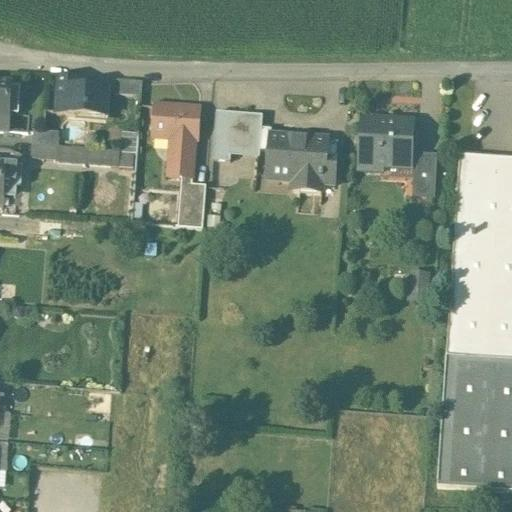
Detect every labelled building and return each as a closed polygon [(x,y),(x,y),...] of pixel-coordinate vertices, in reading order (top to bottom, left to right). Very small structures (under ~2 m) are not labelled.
[(80,82),(61,81),(58,118),(77,120),(78,111),(87,112),(86,116),(107,117),(109,94),(90,92),(91,86),(80,85),(80,82)] [(143,87),(117,85),(116,99),(143,100),(143,87)] [(12,87),(0,86),(0,135),(9,136),(10,122),(25,123),(27,92),(12,91),(12,87)] [(201,112),(157,109),(154,142),(172,143),(169,181),(193,182),(196,145),(198,145),(201,112)] [(264,120),(218,117),(214,165),(231,166),(232,153),(261,155),(261,154),(262,139),(264,120)] [(25,123),(10,122),(9,136),(24,137),(25,123)] [(412,127),(366,124),(362,175),(383,176),(384,170),(410,172),(412,127)] [(59,137),(36,136),(35,149),(58,150),(59,137)] [(272,140),(262,139),(261,154),(271,155),(272,140)] [(306,142),(272,140),(271,155),(270,167),(280,168),(278,185),(294,186),(294,194),(304,195),(306,142)] [(328,144),(306,142),(304,195),(324,197),(324,190),(335,191),(337,167),(327,167),(328,148),(328,144)] [(327,167),(337,167),(338,149),(328,148),(327,167)] [(58,150),(35,149),(34,162),(57,163),(58,151),(58,150)] [(88,153),(58,151),(57,163),(61,166),(86,168),(88,153)] [(121,156),(88,153),(86,168),(120,170),(121,156)] [(439,158),(416,157),(414,185),(437,187),(439,158)] [(511,162),(458,159),(438,491),(511,495),(511,162)] [(19,169),(7,168),(6,186),(18,187),(19,169)] [(207,190),(188,188),(185,232),(203,233),(207,190)] [(62,225),(40,224),(40,236),(61,237),(62,225)] [(429,277),(415,276),(413,304),(427,306),(429,277)]
